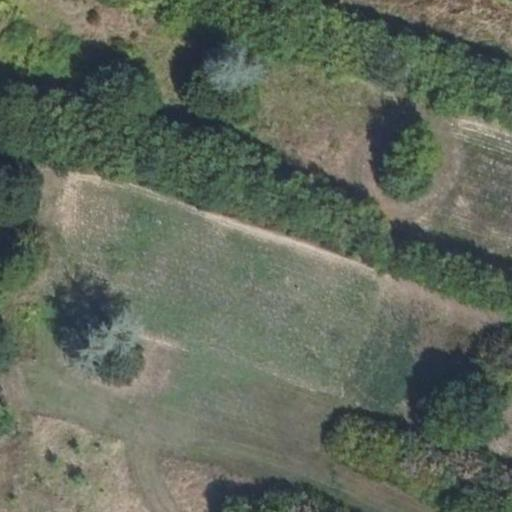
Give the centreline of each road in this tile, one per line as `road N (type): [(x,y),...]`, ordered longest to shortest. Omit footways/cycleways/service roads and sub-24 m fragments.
road 1 (motorway): [(511,135),(396,201),(109,334),(0,370)]
road 2 (motorway): [(18,511),(158,463),(511,297)]
